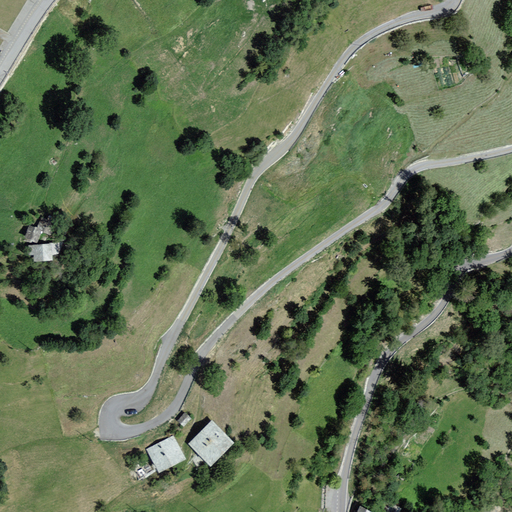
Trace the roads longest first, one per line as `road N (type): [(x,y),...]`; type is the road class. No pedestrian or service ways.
road 1 (residential): [(450,0),(353,48),(316,91),(281,150),(244,185),(159,394),(116,411),(111,427),(119,437),(149,433),(188,413),(208,354),(247,305),(385,201),(406,172),(511,151)]
road 2 (residential): [(511,251),(450,278),(431,316),(379,359),(363,453),(339,511)]
